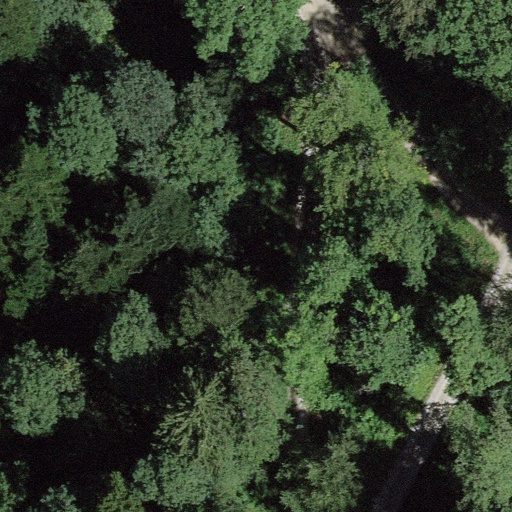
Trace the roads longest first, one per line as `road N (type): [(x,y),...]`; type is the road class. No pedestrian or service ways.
road 1 (track): [(291,511),(299,229),(313,13),(323,0)]
road 2 (track): [(306,0),(511,270)]
road 3 (track): [(380,511),(511,243)]
